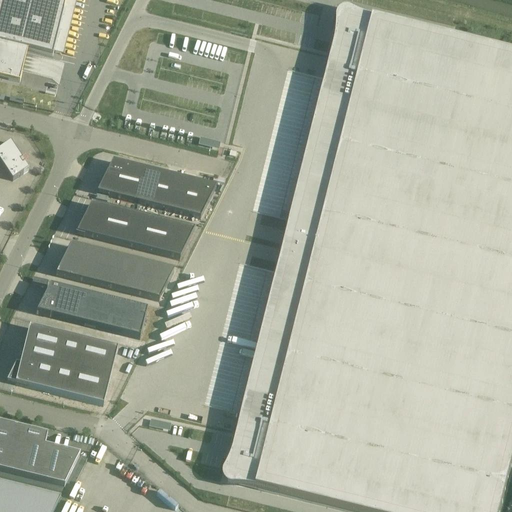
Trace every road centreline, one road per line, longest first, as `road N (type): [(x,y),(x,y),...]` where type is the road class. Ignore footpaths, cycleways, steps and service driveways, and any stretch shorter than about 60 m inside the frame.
road 1 (unclassified): [(0,286),(75,133)]
road 2 (unclassified): [(75,133),(230,169)]
